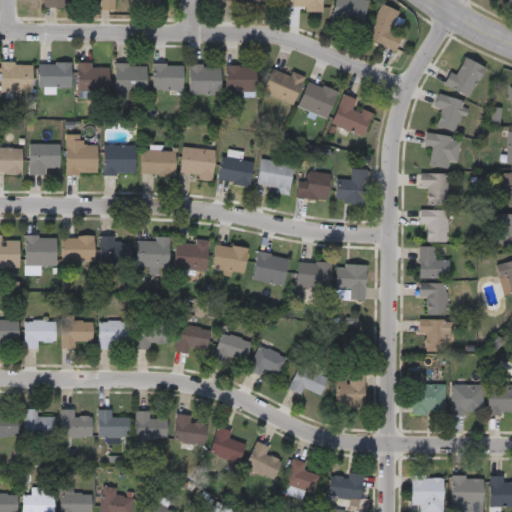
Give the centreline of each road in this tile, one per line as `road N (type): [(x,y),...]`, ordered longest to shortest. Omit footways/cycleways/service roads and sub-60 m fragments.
road 1 (residential): [(458,0),(402,93),(387,138),(384,511)]
road 2 (residential): [(511,445),(339,441),(190,384),(0,382)]
road 3 (residential): [(402,93),(270,38),(0,37)]
road 4 (residential): [(385,239),(170,211),(0,209)]
